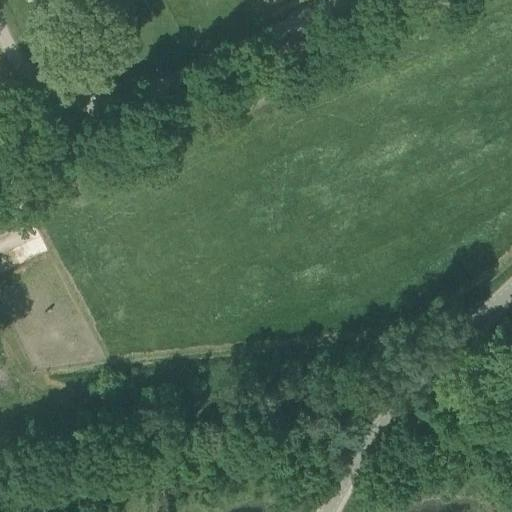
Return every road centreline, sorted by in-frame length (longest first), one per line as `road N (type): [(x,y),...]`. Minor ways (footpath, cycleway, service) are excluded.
road 1 (residential): [(348,0),(166,85),(101,103),(64,97),(29,75),(0,28)]
road 2 (unclassified): [(337,511),(355,471),(399,412),(511,301)]
